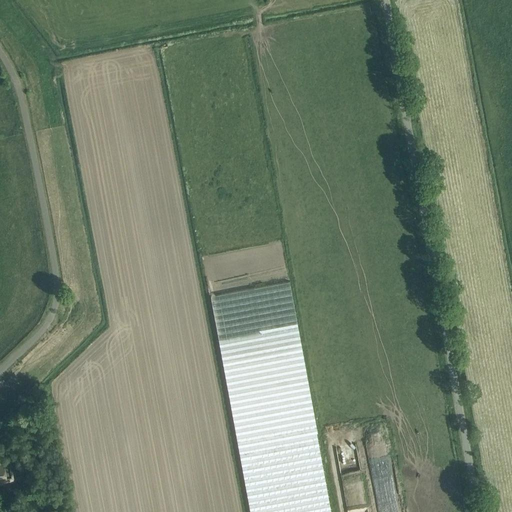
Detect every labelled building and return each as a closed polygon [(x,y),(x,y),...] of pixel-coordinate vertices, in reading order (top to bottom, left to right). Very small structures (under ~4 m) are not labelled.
[(330,511),(289,287),(211,302),(250,511),(330,511)] [(368,453),(387,448),(384,435),(365,440),(368,453)] [(357,445),(337,447),(341,478),(360,476),(357,445)] [(0,457),(0,483),(10,481),(10,477),(13,477),(10,462),(8,463),(7,458),(18,456),(17,447),(6,449),(7,456),(0,457)] [(25,460),(25,469),(39,470),(39,461),(25,460)] [(52,467),(43,470),(45,478),(54,476),(52,467)]
